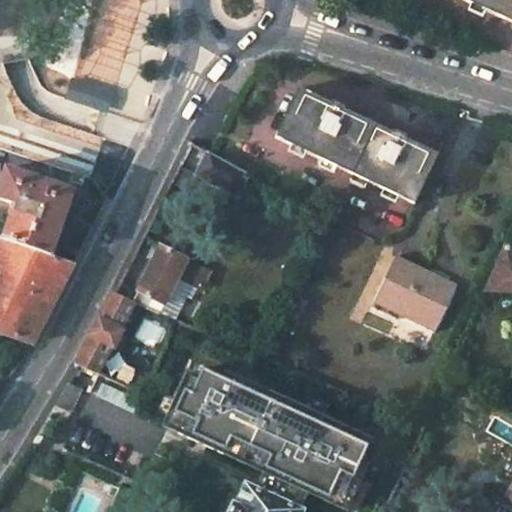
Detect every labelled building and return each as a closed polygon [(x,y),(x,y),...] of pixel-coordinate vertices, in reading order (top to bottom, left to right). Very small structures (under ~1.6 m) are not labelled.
[(511,0),(461,0),(511,23),(511,0)] [(389,11),(369,5),(365,15),(386,21),(389,11)] [(115,93),(72,78),(65,98),(108,113),(115,93)] [(275,139),(344,172),(369,122),(345,111),(347,107),(332,100),(330,103),(297,88),(275,139)] [(369,122),(344,172),(413,206),(439,155),(408,141),(410,136),(395,130),(394,134),(369,122)] [(210,155),(199,176),(235,196),(247,176),(210,155)] [(49,256),(73,190),(6,167),(0,184),(0,200),(15,206),(2,240),(49,256)] [(49,256),(2,240),(0,243),(0,330),(34,341),(55,301),(74,264),(49,256)] [(511,246),(504,244),(483,291),(511,292),(511,246)] [(158,313),(176,276),(197,286),(199,287),(207,269),(159,247),(132,302),(135,303),(158,313)] [(397,256),(376,299),(436,328),(457,284),(397,256)] [(176,276),(158,313),(174,320),(189,288),(194,291),(197,286),(176,276)] [(116,385),(120,376),(112,373),(114,369),(105,365),(112,351),(115,352),(124,333),(121,332),(135,303),(132,302),(112,294),(74,366),(78,368),(116,385)] [(295,326),(304,330),(313,306),(305,303),(295,326)] [(366,456),(375,436),(327,415),(308,407),(241,378),(238,385),(224,379),(204,371),(200,381),(187,376),(169,419),(185,426),(181,435),(213,449),(217,439),(257,456),(252,466),(246,481),(234,476),(225,497),(223,496),(217,509),(219,510),(218,511),(296,511),(300,505),(303,507),(310,491),(314,482),(356,500),(374,459),(366,456)] [(238,385),(241,378),(227,372),(224,379),(238,385)] [(308,407),(327,415),(330,407),(312,399),(308,407)] [(185,426),(169,419),(165,428),(181,435),(185,426)] [(366,456),(374,459),(382,439),(375,436),(366,456)] [(257,456),(217,439),(213,449),(252,466),(257,456)] [(356,500),(314,482),(310,491),(352,509),(356,500)] [(217,509),(223,496),(214,492),(208,505),(217,509)]
